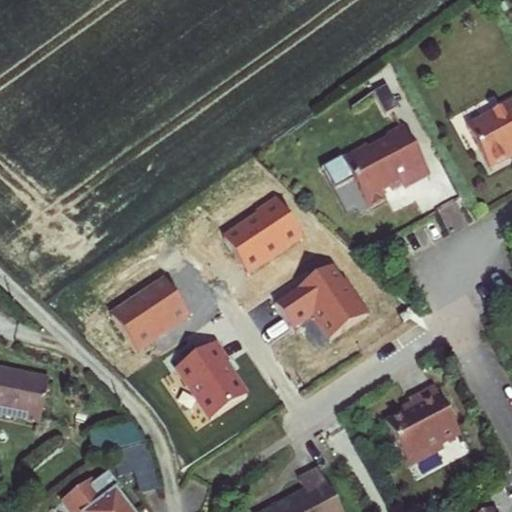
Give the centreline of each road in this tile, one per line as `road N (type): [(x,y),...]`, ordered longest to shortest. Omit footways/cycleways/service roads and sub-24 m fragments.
road 1 (residential): [(452,308),(293,423)]
road 2 (residential): [(452,308),(511,423)]
